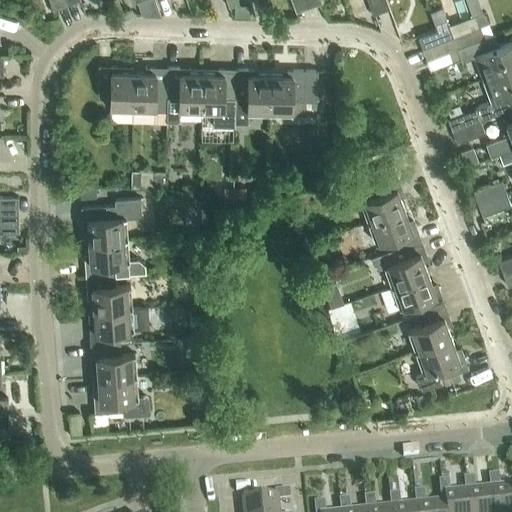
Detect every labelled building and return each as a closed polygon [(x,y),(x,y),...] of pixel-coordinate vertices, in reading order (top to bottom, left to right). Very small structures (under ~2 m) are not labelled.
[(67,3),(65,0),(48,0),(53,10),(67,4),(67,3)] [(291,0),(296,11),(310,7),(307,0),(291,0)] [(390,7),(387,0),(367,0),(372,14),(390,7)] [(421,47),(452,36),(446,18),(434,22),(436,29),(417,36),(421,47)] [(482,78),(511,67),(511,40),(499,45),(495,33),(456,46),(461,59),(474,55),(482,78)] [(132,121),(132,110),(133,72),(116,71),(117,66),(98,65),(98,96),(110,96),(110,109),(111,109),(110,121),(132,121)] [(133,72),(132,110),(154,110),(154,122),(166,123),(166,121),(165,110),(166,67),(150,66),(149,72),(133,72)] [(179,111),(201,111),(201,73),(185,72),(185,67),(166,67),(165,110),(166,121),(175,121),(179,118),(179,111)] [(201,73),(201,111),(212,111),(212,124),(234,125),(234,122),(237,68),(218,67),(218,73),(201,73)] [(511,67),(482,78),(491,101),(476,106),(480,118),(511,107),(511,67)] [(246,112),(270,112),(270,74),(254,74),(254,68),(237,68),(234,122),(246,122),(246,112)] [(270,74),(270,112),(291,113),(291,114),(315,115),(316,100),(317,100),(318,69),(287,69),(287,74),(270,74)] [(456,141),(484,131),(479,118),(451,129),(456,141)] [(489,156),(499,153),(511,147),(511,120),(506,122),(510,133),(484,143),(489,156)] [(511,147),(499,153),(502,162),(511,158),(511,147)] [(368,220),(403,208),(397,192),(403,190),(393,162),(364,173),(372,195),(360,200),(368,220)] [(477,202),(505,192),(501,179),(473,189),(477,202)] [(505,192),(477,202),(482,215),(510,204),(505,192)] [(0,213),(20,213),(19,196),(0,196),(0,213)] [(88,240),(127,237),(126,216),(135,215),(140,209),(139,196),(114,198),(115,204),(81,206),(82,225),(87,224),(88,240)] [(391,247),(421,238),(415,221),(408,223),(403,208),(368,220),(375,241),(388,237),(391,247)] [(0,231),(20,232),(20,213),(0,213),(0,231)] [(85,274),(116,272),(145,270),(145,264),(137,257),(128,258),(127,237),(88,240),(89,257),(84,258),(85,274)] [(391,285),(427,272),(421,256),(427,254),(421,238),(391,247),(370,255),(373,261),(383,264),(391,285)] [(503,273),(511,269),(511,254),(498,260),(503,273)] [(334,268),(331,260),(318,265),(321,273),(334,268)] [(511,269),(503,273),(507,285),(511,283),(511,269)] [(93,309),(131,306),(130,285),(116,285),(116,272),(85,274),(86,294),(92,293),(93,309)] [(415,313),(444,302),(438,285),(432,287),(427,272),(391,285),(398,306),(411,301),(415,313)] [(343,289),(330,294),(334,306),(347,301),(343,289)] [(414,350),(450,337),(444,321),(450,319),(444,302),(415,313),(419,324),(406,329),(414,350)] [(134,341),(133,328),(147,325),(146,305),(131,306),(93,309),(94,326),(89,326),(90,344),(120,342),(134,341)] [(450,337),(414,350),(421,370),(415,372),(414,376),(418,386),(421,388),(441,381),(440,377),(467,367),(461,351),(456,353),(450,337)] [(97,377),(136,375),(135,353),(121,354),(120,342),(90,344),(91,362),(96,361),(97,377)] [(202,372),(188,373),(189,384),(203,383),(202,372)] [(136,375),(97,377),(98,395),(93,395),(94,413),(124,411),(124,415),(150,413),(149,398),(146,396),(138,396),(136,375)] [(0,409),(8,409),(8,397),(0,397),(0,409)] [(0,440),(9,440),(9,425),(0,425),(0,440)] [(493,487),(496,511),(511,511),(511,485),(499,487),(497,475),(488,476),(490,488),(493,487)] [(496,511),(493,487),(490,488),(474,490),(473,478),(463,479),(464,491),(468,490),(470,511),(496,511)] [(420,511),(420,504),(414,504),(400,506),(397,479),(387,481),(390,507),(395,507),(395,511),(420,511)] [(470,511),(468,490),(464,491),(448,492),(447,481),(437,482),(439,496),(443,495),(444,501),(445,501),(445,511),(470,511)] [(277,511),(276,502),(289,501),(288,490),(274,492),(275,496),(241,499),(242,511),(277,511)] [(445,511),(445,501),(444,501),(425,503),(423,491),(413,492),(414,504),(420,504),(420,511),(445,511)] [(395,511),(395,507),(390,507),(375,509),(373,497),(363,498),(364,511),(370,510),(370,511),(395,511)] [(370,511),(370,510),(364,511),(355,511),(349,511),(349,500),(338,501),(339,511),(370,511)] [(324,511),(324,502),(313,504),(313,511),(324,511)]
